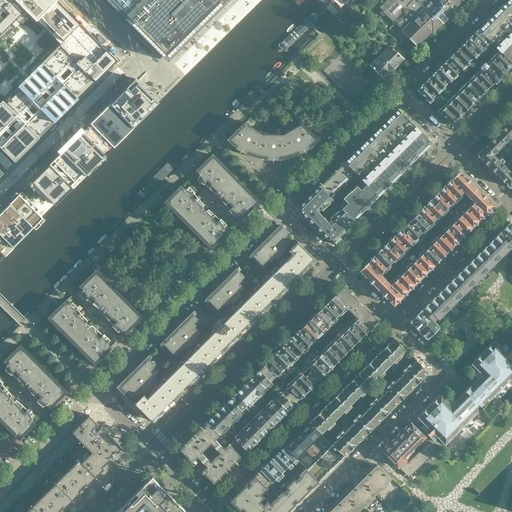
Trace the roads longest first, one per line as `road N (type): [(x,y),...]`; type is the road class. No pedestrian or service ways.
road 1 (residential): [(305,511),(444,372),(392,320)]
road 2 (residential): [(282,206),(94,390)]
road 3 (residential): [(392,320),(206,506)]
road 4 (residential): [(158,453),(344,269)]
road 5 (residential): [(0,192),(135,61)]
road 6 (residential): [(510,205),(392,320)]
road 7 (residential): [(397,90),(282,206)]
road 8 (residential): [(344,269),(458,153)]
road 9 (residential): [(242,0),(158,84),(135,61)]
road 10 (residential): [(94,390),(0,487)]
road 11 (residential): [(483,2),(397,90)]
